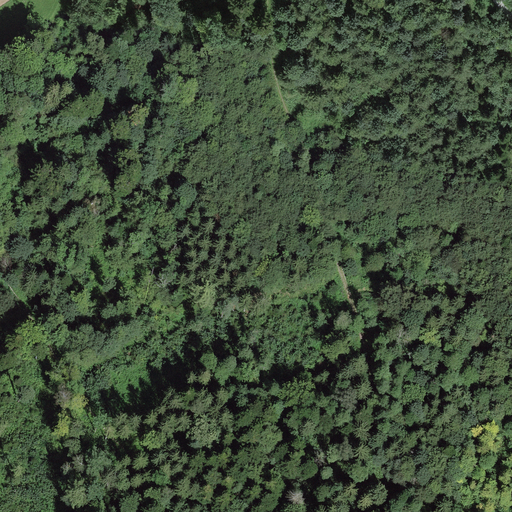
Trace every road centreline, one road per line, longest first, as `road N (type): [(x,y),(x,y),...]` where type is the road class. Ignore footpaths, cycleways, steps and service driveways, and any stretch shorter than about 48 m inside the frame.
road 1 (track): [(266,0),(272,65),(363,349)]
road 2 (track): [(197,511),(83,398),(0,271)]
